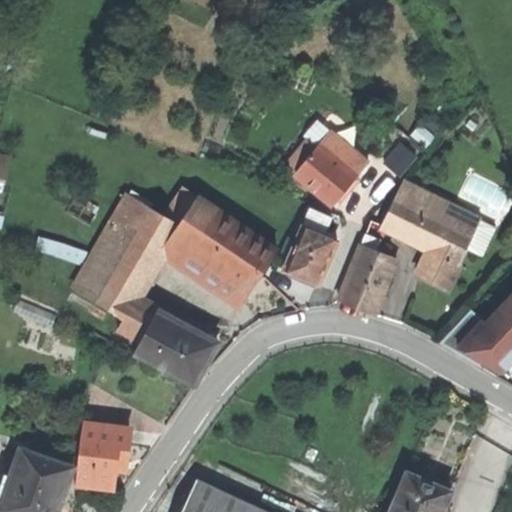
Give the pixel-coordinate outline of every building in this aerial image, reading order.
[(331,130),(319,145),(356,176),(368,161),(331,130)] [(405,138),(386,158),(401,173),(421,153),(405,138)] [(285,162),(334,203),(338,198),(340,199),(344,194),(349,189),(346,187),(356,176),(319,145),(308,158),(297,148),(285,162)] [(74,287),(126,318),(138,299),(168,246),(241,294),(269,253),(164,173),(142,201),(129,194),(74,287)] [(428,246),(459,261),(466,246),(473,232),(480,217),(422,188),(416,202),(397,193),(382,224),(428,246)] [(302,276),(320,283),(337,240),(323,234),(330,217),(310,209),(286,270),(302,276)] [(489,239),(473,232),(466,246),(482,253),(489,239)] [(365,233),(361,243),(372,247),(376,237),(365,233)] [(354,305),(375,313),(396,257),(372,247),(361,243),(339,300),(354,305)] [(447,286),(459,261),(428,246),(416,271),(430,278),(447,286)] [(469,311),(480,321),(511,285),(511,280),(503,273),(469,311)] [(158,310),(138,299),(126,318),(119,331),(140,343),(158,310)] [(218,343),(158,310),(140,343),(134,354),(194,387),(207,363),(218,343)] [(511,318),(477,363),(511,383),(511,318)] [(130,430),(83,423),(80,447),(79,482),(115,484),(115,470),(116,461),(125,461),(130,430)] [(57,511),(74,467),(22,448),(0,507),(0,509),(7,511),(57,511)] [(125,466),(125,461),(116,461),(115,470),(125,471),(125,466)] [(442,511),(451,491),(429,482),(407,473),(391,511),(442,511)] [(271,511),(196,478),(180,511),(271,511)]
